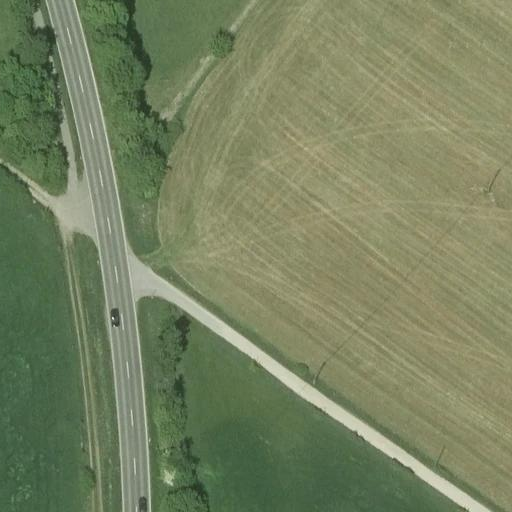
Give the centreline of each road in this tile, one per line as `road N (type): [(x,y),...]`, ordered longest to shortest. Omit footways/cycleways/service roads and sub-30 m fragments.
road 1 (track): [(0,172),(473,511)]
road 2 (secondary): [(58,0),(116,259),(130,511)]
road 3 (track): [(63,220),(95,511)]
